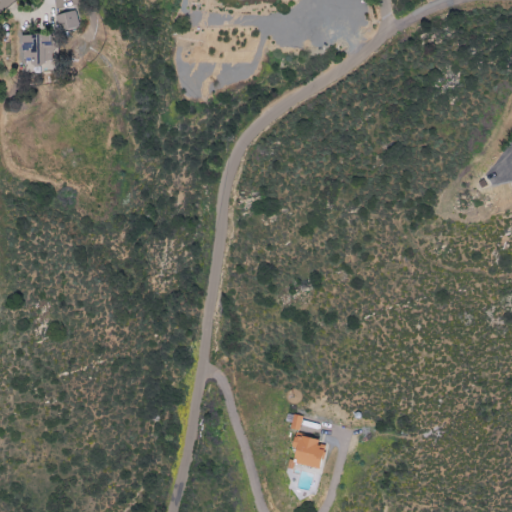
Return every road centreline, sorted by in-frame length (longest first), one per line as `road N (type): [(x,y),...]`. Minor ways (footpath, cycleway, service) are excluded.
road 1 (residential): [(459,0),(388,34),(268,114),(246,139),(233,167),(173,511)]
road 2 (residential): [(5,0),(387,23),(388,34)]
